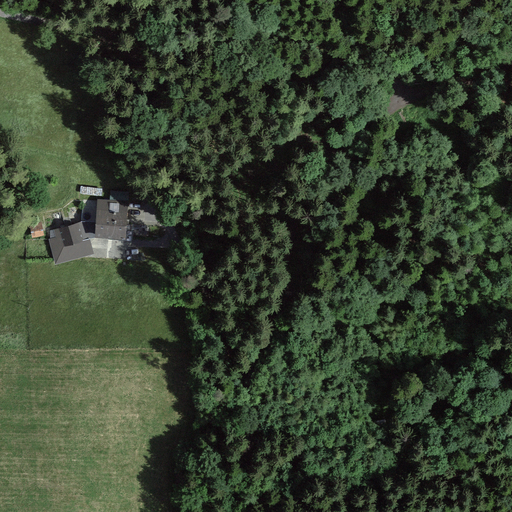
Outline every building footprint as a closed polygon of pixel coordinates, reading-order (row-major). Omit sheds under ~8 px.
[(110,200),(128,202),(129,192),(111,191),(110,200)] [(110,200),(83,199),(82,221),(85,222),(97,222),(95,238),(126,240),(128,202),(110,200)] [(59,248),(56,236),(47,239),(55,265),(94,254),(85,222),(82,221),(78,223),(83,241),(59,248)] [(45,236),(42,222),(30,224),(33,238),(45,236)] [(59,248),(83,241),(78,223),(54,230),(56,236),(59,248)]
